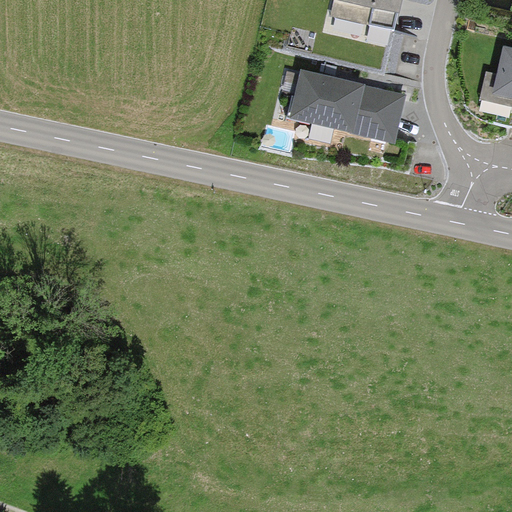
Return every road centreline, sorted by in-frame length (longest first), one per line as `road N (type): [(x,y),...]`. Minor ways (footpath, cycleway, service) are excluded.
road 1 (tertiary): [(460,223),(0,127)]
road 2 (residential): [(477,167),(444,123),(435,87),(449,0)]
